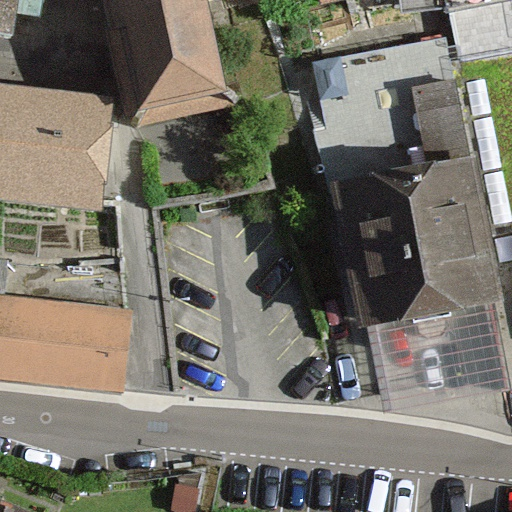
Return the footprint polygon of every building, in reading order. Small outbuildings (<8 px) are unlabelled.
[(0,0),(0,39),(13,42),(18,0),(0,0)] [(122,0),(144,102),(217,87),(198,0),(122,0)] [(444,35),(315,69),(379,405),(511,392),(511,62),(452,72),(444,35)] [(119,104),(0,95),(0,208),(110,217),(119,104)] [(0,389),(129,398),(135,311),(0,302),(0,389)] [(20,511),(0,503),(0,511),(20,511)]
